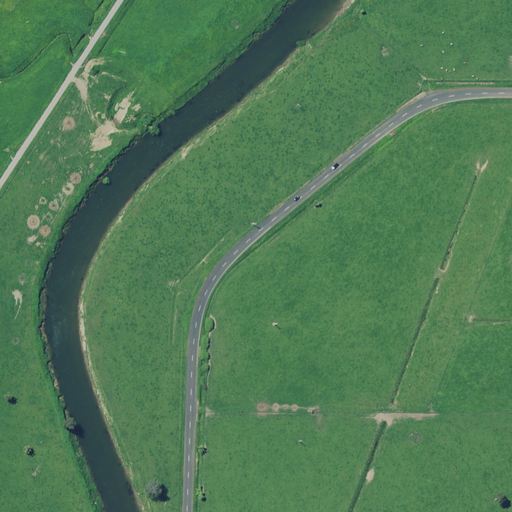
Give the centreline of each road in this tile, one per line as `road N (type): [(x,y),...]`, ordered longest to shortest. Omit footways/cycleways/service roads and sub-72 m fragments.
road 1 (tertiary): [(187,511),(193,340),(213,277),(416,106),(465,92),(511,92)]
road 2 (unclassified): [(0,175),(115,0)]
